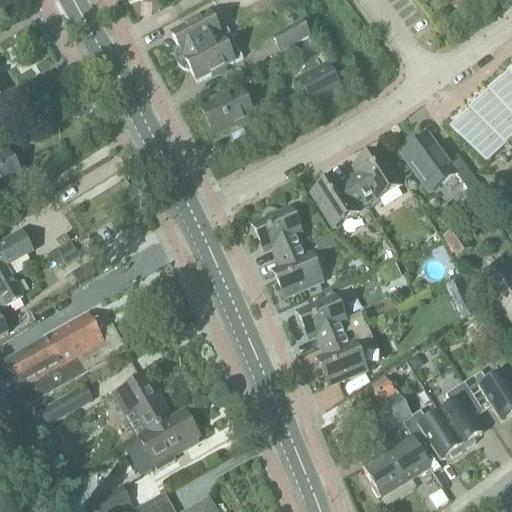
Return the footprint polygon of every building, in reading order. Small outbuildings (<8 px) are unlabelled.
[(448,0),(449,4),(453,10),(460,10),(466,6),(466,0),(448,0)] [(177,65),(230,37),(218,14),(209,18),(171,37),(178,50),(176,54),(175,57),(175,61),(177,65)] [(301,26),(273,41),(280,55),(309,40),(301,26)] [(230,37),(177,65),(177,66),(180,69),(182,71),(186,72),(190,73),(197,86),(234,66),(243,61),(230,37)] [(297,81),(296,82),(312,110),(341,94),(326,66),(325,66),(297,81)] [(511,78),(508,74),(506,75),(510,79),(506,82),(503,79),(489,92),(511,116),(511,78)] [(511,116),(489,92),(487,94),(490,97),(487,101),(483,97),(469,111),(506,147),(511,141),(511,116)] [(252,119),(241,94),(201,112),(213,137),(252,119)] [(506,147),(469,111),(468,113),(471,116),(468,120),(464,116),(451,129),(489,165),(502,151),(505,148),(506,147)] [(469,195),(479,188),(457,158),(448,165),(428,138),(401,158),(430,196),(456,177),(469,195)] [(0,196),(3,195),(1,191),(21,179),(5,153),(0,156),(0,196)] [(359,177),(350,183),(363,206),(373,199),(376,203),(400,188),(378,155),(361,166),(363,169),(357,173),(359,177)] [(363,206),(350,183),(340,189),(338,186),(331,190),(329,186),(312,197),(333,231),(357,216),(354,212),(363,206)] [(511,206),(511,197),(494,210),(498,216),(511,206)] [(276,261),(300,251),(296,241),(300,239),(289,213),(277,218),(275,215),(271,213),(267,214),(264,216),(263,220),(263,224),(252,229),(260,248),(264,246),(267,253),(271,251),(276,261)] [(470,252),(457,231),(443,240),(456,260),(470,252)] [(20,236),(0,247),(0,287),(12,281),(6,271),(32,256),(20,236)] [(71,246),(58,254),(67,267),(79,258),(71,246)] [(511,255),(506,247),(495,255),(500,262),(507,272),(511,268),(511,255)] [(300,251),(276,261),(281,272),(276,274),(280,280),(276,282),(284,301),(321,285),(309,259),(305,261),(300,251)] [(511,323),(511,279),(507,273),(507,272),(500,262),(480,275),(488,286),(486,288),(511,324),(511,323)] [(378,273),(384,287),(401,281),(395,266),(378,273)] [(86,268),(78,272),(85,286),(94,281),(86,268)] [(24,302),(12,281),(0,287),(0,343),(9,338),(0,322),(0,313),(4,311),(5,313),(24,302)] [(463,281),(444,290),(452,307),(471,298),(463,281)] [(320,350),(365,331),(360,319),(344,326),(334,301),(297,317),(305,336),(309,334),(312,341),(316,339),(320,350)] [(85,319),(44,341),(69,386),(124,355),(110,330),(96,338),(85,319)] [(498,341),(506,336),(499,324),(490,329),(498,341)] [(365,331),(320,350),(325,360),(321,362),(324,369),(320,371),(328,389),(365,374),(354,349),(370,343),(365,331)] [(69,386),(44,341),(0,365),(0,366),(16,395),(24,410),(69,386)] [(417,358),(408,364),(414,374),(424,368),(417,358)] [(92,387),(102,381),(96,371),(86,378),(92,387)] [(463,386),(479,411),(489,404),(502,424),(511,418),(511,393),(501,377),(489,385),(481,375),(463,386)] [(173,421),(161,400),(163,400),(155,386),(153,387),(147,377),(144,379),(118,394),(111,398),(124,419),(124,424),(127,430),(129,434),(133,439),(137,442),(145,438),(170,423),(173,421)] [(397,399),(393,392),(392,393),(387,384),(374,392),(383,406),(377,410),(377,411),(397,399)] [(451,409),(439,417),(464,454),(474,447),(472,444),(482,437),(469,417),(479,411),(463,386),(445,398),(451,409)] [(377,410),(376,410),(367,395),(351,405),(375,444),(378,443),(387,437),(403,426),(413,420),(412,419),(411,420),(394,391),(393,392),(397,399),(377,411),(377,410)] [(47,430),(77,413),(68,397),(38,415),(47,430)] [(420,414),(412,419),(413,420),(403,426),(410,438),(410,439),(410,440),(417,451),(428,443),(441,463),(451,457),(453,461),(464,454),(439,417),(427,424),(420,414)] [(145,438),(137,442),(125,450),(142,478),(154,471),(157,475),(176,464),(171,456),(183,449),(185,452),(196,445),(195,443),(198,441),(182,415),(173,421),(170,423),(145,438)] [(387,437),(378,443),(386,455),(363,470),(362,469),(362,470),(374,490),(372,491),(377,500),(379,498),(381,501),(382,501),(414,480),(395,449),(410,440),(410,439),(410,438),(403,426),(387,437)] [(417,451),(410,440),(395,449),(414,480),(429,471),(417,451)] [(95,511),(117,511),(130,505),(131,505),(120,487),(91,505),(95,511)] [(172,511),(164,497),(137,511),(212,511),(209,505),(196,511),(172,511)]
